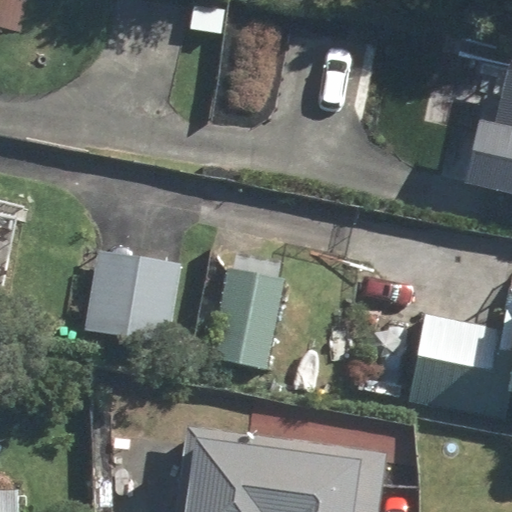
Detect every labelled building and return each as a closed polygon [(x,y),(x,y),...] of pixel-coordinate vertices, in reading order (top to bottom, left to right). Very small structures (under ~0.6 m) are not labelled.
[(452,191),(511,205),(511,74),(482,67),(452,191)] [(176,273),(93,257),(77,339),(160,355),(176,273)] [(283,286),(222,274),(204,364),(265,376),(283,286)] [(493,336),(420,322),(403,366),(404,406),(502,425),(502,403),(511,404),(511,298),(501,296),(493,336)] [(374,511),(382,462),(181,433),(169,511),(374,511)] [(12,511),(13,498),(0,497),(0,511),(12,511)]
